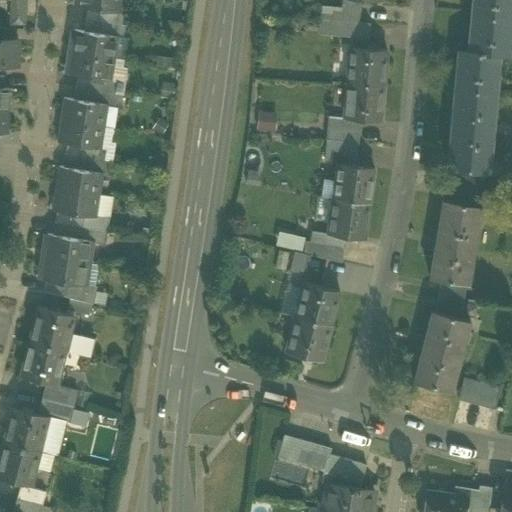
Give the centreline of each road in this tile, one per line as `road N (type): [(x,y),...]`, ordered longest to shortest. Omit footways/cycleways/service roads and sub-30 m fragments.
road 1 (residential): [(347,411),(398,216),(426,0)]
road 2 (secondary): [(176,367),(228,0)]
road 3 (residential): [(59,0),(32,185),(0,325)]
road 4 (residential): [(176,367),(347,411)]
road 5 (secondary): [(163,511),(176,367)]
